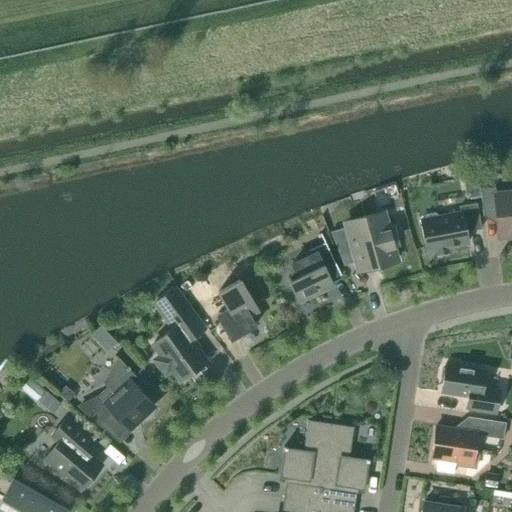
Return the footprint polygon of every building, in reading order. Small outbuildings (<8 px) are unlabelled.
[(481,167),(482,181),(496,180),(496,166),(481,167)] [(495,187),(481,188),(484,216),(496,215),(499,239),(511,237),(511,190),(496,192),(495,187)] [(426,215),(424,219),(421,219),(427,251),(436,249),(437,255),(450,253),(448,247),(468,243),(466,231),(482,228),(477,203),(460,206),(460,212),(439,216),(436,212),(426,215)] [(344,228),(331,231),(344,265),(353,263),(356,262),(357,264),(378,258),(380,265),(398,260),(394,246),(398,245),(393,229),(389,230),(385,216),(346,227),(344,228)] [(310,250),(312,254),(292,263),(298,277),(289,281),(300,305),(302,304),(301,301),(323,290),(322,288),(332,283),(330,280),(341,274),(321,233),(320,234),(325,243),(310,250)] [(229,309),(217,315),(232,339),(256,325),(250,315),(258,310),(240,279),(219,291),(229,309)] [(165,373),(172,368),(180,379),(206,361),(192,341),(206,331),(194,315),(175,289),(156,303),(174,329),(154,343),(162,355),(156,359),(165,373)] [(101,326),(90,335),(97,343),(108,333),(101,326)] [(80,405),(118,439),(154,406),(131,381),(136,376),(118,357),(103,382),(107,387),(99,396),(80,405)] [(468,397),(466,409),(496,413),(499,389),(483,387),(486,369),(460,365),(458,363),(452,362),(450,364),(446,363),(445,367),(442,369),(441,377),(443,380),(441,393),(468,397)] [(19,389),(35,402),(37,400),(39,402),(46,393),(45,392),(46,391),(42,388),(45,385),(32,375),(30,378),(29,377),(19,389)] [(76,393),(65,385),(58,395),(68,402),(76,393)] [(52,436),(58,444),(45,460),(81,490),(102,465),(90,454),(99,443),(68,416),(52,436)] [(476,468),(479,449),(475,448),(477,434),(503,438),(506,423),(468,417),(465,430),(436,426),(431,457),(438,458),(436,471),(454,473),(455,465),(476,468)] [(284,497),(320,502),(331,423),(308,419),(303,451),(287,449),(288,447),(284,446),(284,450),(286,450),(282,475),(286,476),(285,482),(286,482),(284,496),(284,497)] [(354,426),(331,423),(320,502),(355,507),(357,493),(358,493),(359,487),(363,487),(366,462),(369,462),(369,459),(366,458),(366,460),(349,458),(354,426)] [(497,486),(499,473),(486,471),(484,484),(497,486)] [(67,511),(69,509),(45,495),(44,494),(29,486),(28,485),(13,477),(0,500),(0,511),(67,511)] [(318,511),(320,502),(284,497),(282,511),(281,511),(280,511),(318,511)] [(354,511),(355,507),(320,502),(318,511),(354,511)] [(424,502),(422,511),(463,511),(464,508),(424,502)]
